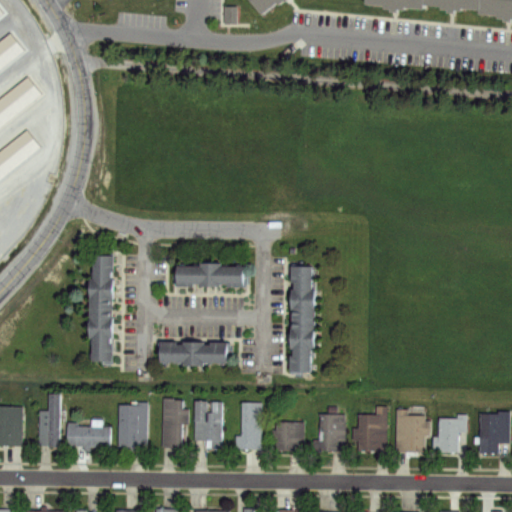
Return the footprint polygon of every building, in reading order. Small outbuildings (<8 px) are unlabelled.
[(251,0),(274,0),(260,11),(251,0)] [(364,0),(423,0),(423,3),(422,6),(404,5),(404,7),(395,7),(395,10),(389,9),(389,6),(383,5),(383,3),(364,1),(364,0)] [(482,0),(482,8),(461,6),(461,9),(455,9),(454,12),(445,11),(445,7),(439,6),(439,4),(423,3),(423,0),(482,0)] [(511,0),(511,16),(510,16),(510,20),(503,20),(503,16),(497,16),(497,13),(481,11),(482,8),(482,0),(511,0)] [(231,8),(223,8),(224,23),(231,22),(231,8)] [(0,36),(11,28),(27,48),(0,69),(0,36)] [(0,94),(27,73),(43,93),(0,127),(0,94)] [(0,149),(27,127),(43,146),(0,182),(0,149)] [(94,256),(109,256),(111,359),(92,360),(91,338),(88,338),(87,283),(94,283),(94,256)] [(200,260),(221,261),(221,265),(245,266),(244,286),(175,283),(176,265),(199,266),(200,260)] [(293,265),(311,265),(311,289),(314,289),(314,348),(311,348),(311,372),(289,371),(290,287),(292,287),(293,265)] [(160,344),(182,344),(184,341),(203,341),(202,343),(225,344),(225,362),(160,361),(160,344)] [(49,392),(60,392),(59,446),(38,445),(39,410),(48,411),(49,392)] [(163,397),(184,397),(183,408),(189,408),(189,424),(183,424),(182,446),(162,446),(163,397)] [(132,400),(149,400),(148,447),(118,447),(119,404),(132,405),(132,400)] [(195,400),(207,400),(207,411),(212,411),(212,400),(223,401),(222,447),(210,447),(211,438),(194,438),(195,400)] [(243,402),(261,402),(261,447),(237,447),(237,434),(243,434),(243,402)] [(0,405),(22,405),(22,446),(0,445),(0,405)] [(377,405),(388,405),(387,450),(358,449),(358,413),(377,414),(377,405)] [(398,408),(408,408),(408,414),(425,414),(425,419),(431,419),(431,436),(426,436),(426,451),(397,450),(398,408)] [(498,410),(511,410),(511,442),(500,442),(499,450),(482,449),(483,414),(498,414),(498,410)] [(320,413),(346,414),(345,450),(319,449),(320,413)] [(458,413),(467,413),(467,432),(459,432),(459,452),(438,452),(439,417),(457,417),(458,413)] [(276,420),(304,421),(304,444),(296,444),(296,449),(276,449),(276,420)] [(67,421),(78,421),(78,425),(111,426),(111,446),(67,445),(67,421)]
